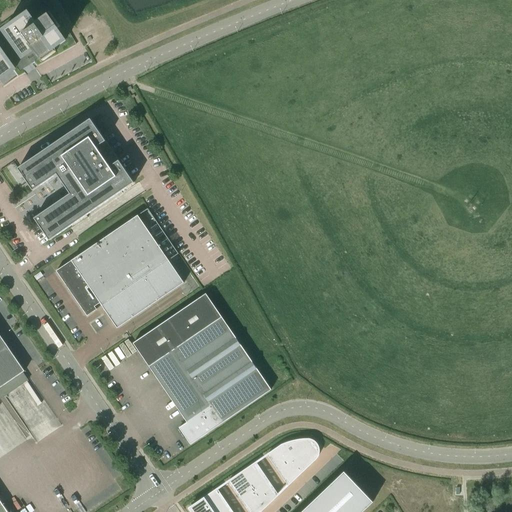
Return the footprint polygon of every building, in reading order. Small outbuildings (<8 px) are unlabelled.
[(0,80),(14,70),(18,76),(25,72),(34,67),(37,66),(76,45),(49,0),(36,0),(0,25),(0,80)] [(134,183),(91,119),(18,169),(33,191),(57,175),(70,194),(34,218),(50,241),(134,183)] [(184,283),(169,261),(138,215),(56,271),(87,316),(97,310),(95,307),(100,303),(102,306),(117,328),(184,283)] [(179,428),(191,445),(271,390),(222,317),(206,294),(133,343),(187,422),(179,428)] [(0,334),(0,511),(8,511),(0,500),(0,399),(30,379),(0,334)] [(25,427),(29,422),(21,415),(16,421),(25,427)] [(282,445),(267,455),(287,485),(316,458),(317,457),(317,456),(318,455),(318,454),(318,453),(319,452),(319,450),(318,449),(318,448),(318,447),(317,446),(317,445),(316,444),(315,443),(314,442),(313,441),(312,440),(310,440),(309,440),(305,440),(302,440),(298,440),(294,441),(290,442),(287,443),(284,444),(282,445)] [(228,482),(248,511),(259,511),(278,494),(256,463),(228,482)] [(362,511),(373,502),(344,472),(301,511),(362,511)] [(233,511),(218,489),(190,508),(192,511),(233,511)]
